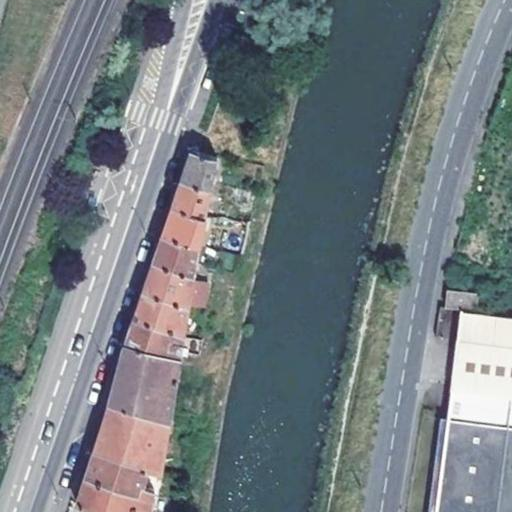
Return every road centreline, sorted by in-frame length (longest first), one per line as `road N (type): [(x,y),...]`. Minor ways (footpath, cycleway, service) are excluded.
road 1 (track): [(457,0),(396,168),(328,511)]
road 2 (residential): [(504,0),(450,143),(412,306),(379,511)]
road 3 (secondary): [(181,47),(21,511)]
